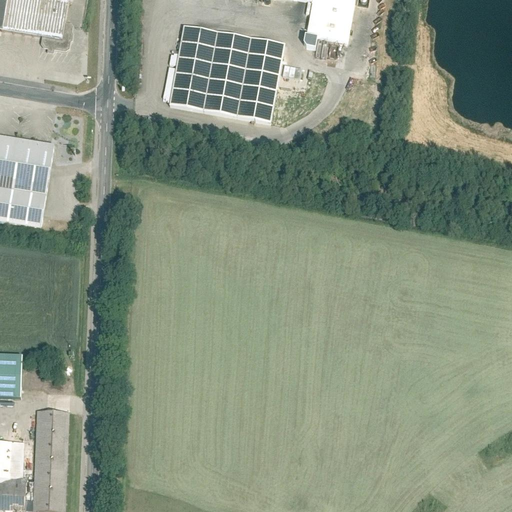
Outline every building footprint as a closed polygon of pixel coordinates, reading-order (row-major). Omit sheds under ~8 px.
[(62,0),(0,0),(0,29),(42,37),(62,40),(65,23),(69,1),(62,0)] [(356,0),(312,0),(312,4),(306,40),(348,47),(356,0)] [(62,40),(42,37),(40,45),(44,49),(49,50),(48,54),(55,55),(55,51),(65,53),(69,51),(71,41),(72,42),(74,34),(72,34),(74,27),(72,24),(65,23),(62,40)] [(285,47),(186,29),(172,106),(270,124),(285,47)] [(370,77),(374,50),(360,48),(357,76),(370,77)] [(35,53),(31,79),(37,80),(41,53),(35,53)] [(54,148),(0,139),(0,223),(41,230),(54,148)] [(22,362),(0,361),(0,399),(21,400),(22,362)] [(65,511),(70,415),(38,414),(33,511),(65,511)] [(23,446),(0,444),(0,481),(22,482),(23,446)] [(25,511),(26,482),(22,482),(0,481),(0,511),(25,511)]
